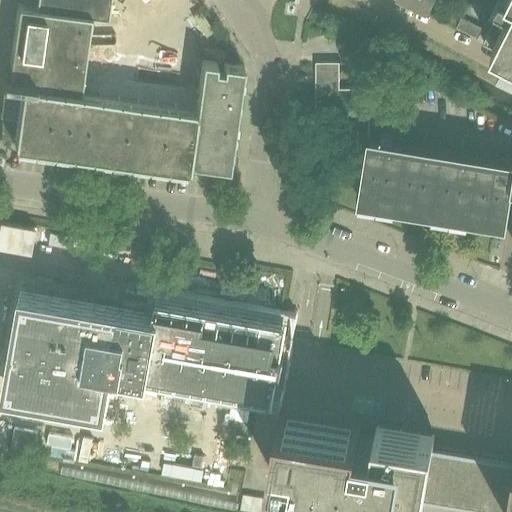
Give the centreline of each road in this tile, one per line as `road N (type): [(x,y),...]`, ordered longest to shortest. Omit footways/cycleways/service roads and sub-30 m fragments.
road 1 (unclassified): [(511,314),(255,217)]
road 2 (unclassified): [(255,217),(0,182)]
road 3 (residential): [(255,217),(270,84),(255,26),(231,0)]
